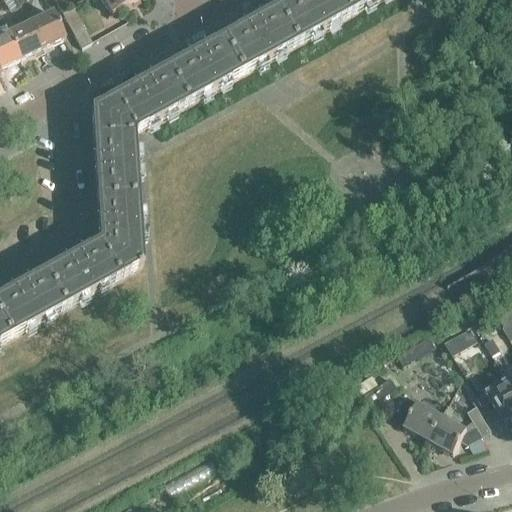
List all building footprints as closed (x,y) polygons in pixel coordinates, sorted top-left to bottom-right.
[(101,0),(111,18),(138,3),(136,0),(101,0)] [(299,0),(276,13),(296,50),(350,20),(339,0),(299,0)] [(339,0),(350,20),(386,0),(339,0)] [(72,11),(62,17),(73,38),(84,32),(72,11)] [(276,13),(222,43),(242,80),(296,50),(276,13)] [(52,16),(30,27),(42,53),(64,42),(52,16)] [(8,37),(21,63),(42,53),(30,27),(8,37)] [(0,40),(0,73),(21,63),(8,37),(0,40)] [(207,99),(242,80),(222,43),(168,73),(188,110),(207,99)] [(168,73),(90,115),(134,139),(188,110),(168,73)] [(138,200),(134,139),(90,115),(96,203),(138,200)] [(143,271),(143,269),(138,200),(96,203),(99,248),(119,284),(143,271)] [(99,248),(46,276),(65,313),(119,284),(99,248)] [(0,322),(11,342),(65,313),(46,276),(7,296),(0,300),(0,322)] [(498,320),(503,329),(503,330),(511,324),(511,309),(497,319),(498,320)] [(0,348),(11,342),(0,322),(0,348)] [(493,341),(485,347),(492,359),(501,354),(493,341)] [(471,372),(463,360),(455,364),(463,377),(471,372)] [(377,390),(362,400),(368,411),(397,394),(390,383),(377,390)] [(511,391),(508,384),(487,397),(504,425),(511,420),(511,391)] [(404,432),(429,446),(442,421),(417,408),(407,403),(401,413),(411,418),(404,432)] [(369,412),(380,429),(390,422),(379,405),(369,412)] [(461,445),(469,449),(491,436),(477,411),(468,416),(476,431),(468,436),(467,435),(467,434),(442,421),(429,446),(454,459),(461,445)]
